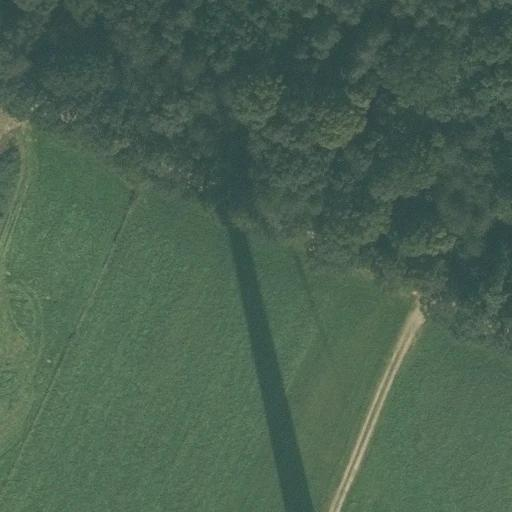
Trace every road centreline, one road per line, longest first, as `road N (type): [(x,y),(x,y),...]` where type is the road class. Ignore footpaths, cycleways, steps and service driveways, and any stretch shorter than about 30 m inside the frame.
road 1 (track): [(511,328),(0,78)]
road 2 (track): [(433,289),(332,511)]
